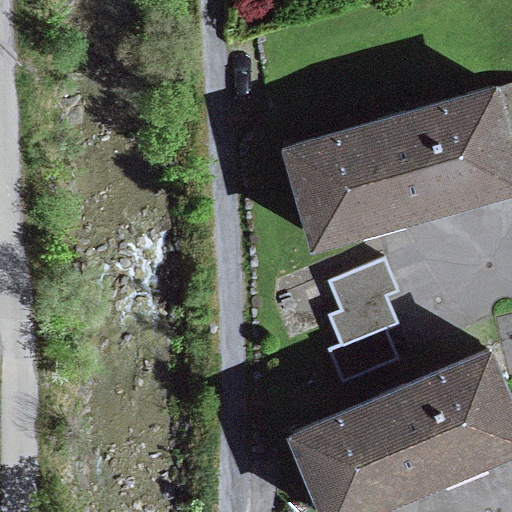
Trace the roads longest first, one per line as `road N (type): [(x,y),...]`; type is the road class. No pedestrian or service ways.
road 1 (track): [(207,0),(237,511)]
road 2 (track): [(14,511),(0,120)]
